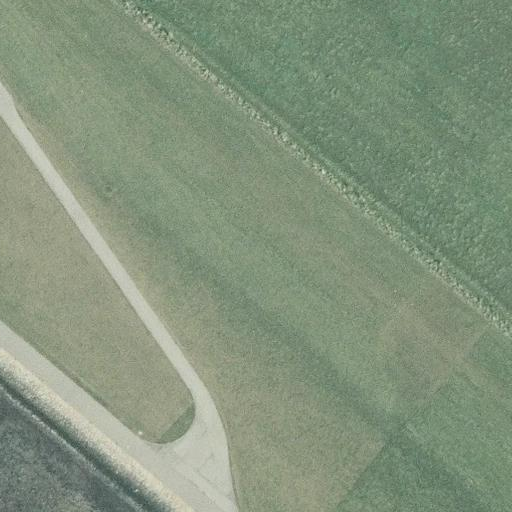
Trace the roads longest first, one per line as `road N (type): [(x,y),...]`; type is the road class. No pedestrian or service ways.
road 1 (track): [(0,103),(198,395),(212,436),(210,460),(186,492)]
road 2 (track): [(186,492),(0,335)]
